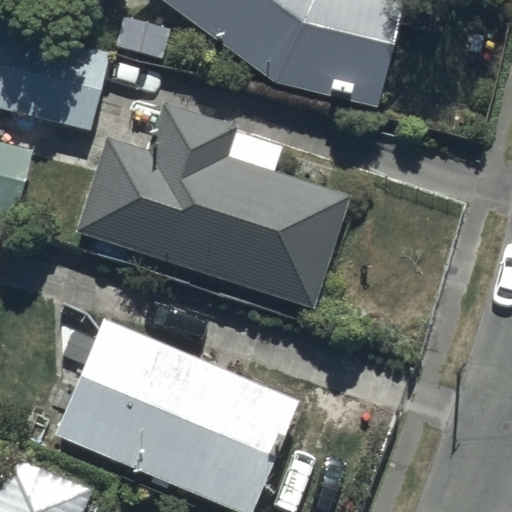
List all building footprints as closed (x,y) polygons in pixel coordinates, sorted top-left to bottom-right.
[(159,0),(264,78),(378,104),(401,0),(159,0)] [(0,28),(0,108),(83,130),(102,55),(0,28)] [(156,102),(143,144),(102,132),(72,231),(313,304),(346,194),(223,157),(233,125),(156,102)] [(29,145),(0,139),(0,205),(17,208),(29,145)] [(103,321),(58,436),(250,511),(251,511),(297,397),(103,321)] [(75,511),(86,485),(0,451),(0,511),(75,511)]
